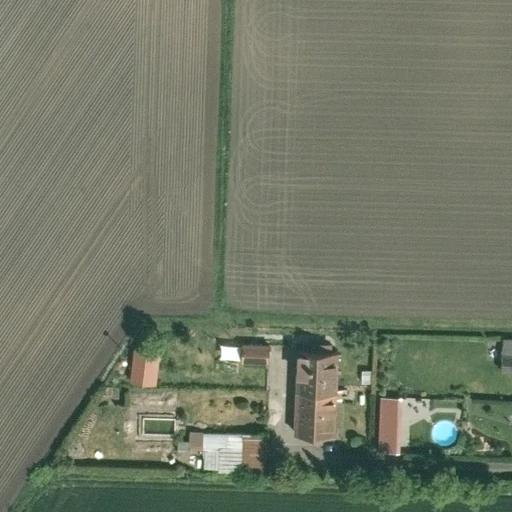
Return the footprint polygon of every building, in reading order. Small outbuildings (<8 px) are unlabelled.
[(273,330),(231,328),(230,372),(271,374),(273,330)] [(511,343),(496,343),(496,359),(511,359),(511,343)] [(298,347),(297,387),(341,387),(342,346),(298,347)] [(163,351),(136,348),(133,380),(159,382),(163,351)] [(400,384),(385,384),(385,438),(400,438),(400,384)] [(297,387),(296,431),(341,433),(340,395),(347,395),(348,387),(341,387),(297,387)] [(258,461),(259,422),(194,421),(193,459),(258,461)]
